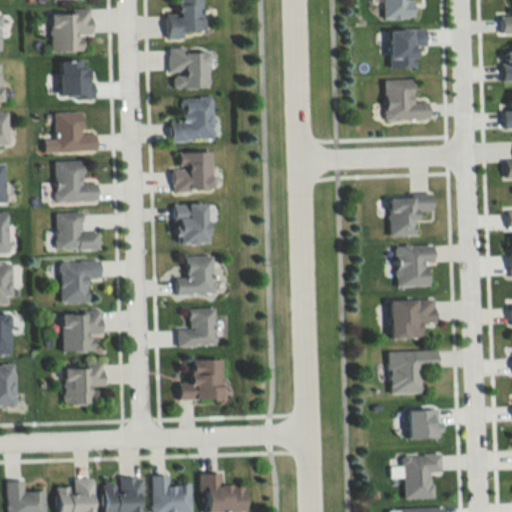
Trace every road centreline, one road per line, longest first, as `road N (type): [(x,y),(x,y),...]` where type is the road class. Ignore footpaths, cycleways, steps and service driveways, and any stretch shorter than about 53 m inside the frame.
road 1 (residential): [(476,511),(458,0)]
road 2 (residential): [(289,0),(304,511)]
road 3 (residential): [(140,434),(124,0)]
road 4 (residential): [(302,428),(0,438)]
road 5 (residential): [(294,157),(464,152)]
